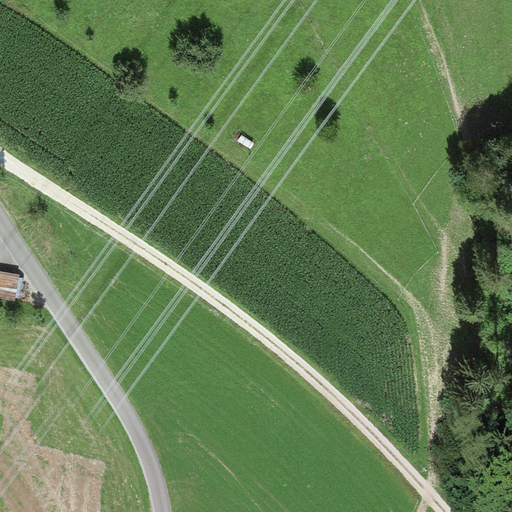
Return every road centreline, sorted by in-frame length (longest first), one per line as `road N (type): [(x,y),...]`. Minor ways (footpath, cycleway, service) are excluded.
road 1 (track): [(441,511),(247,326),(0,164)]
road 2 (residential): [(0,216),(133,424),(162,511)]
